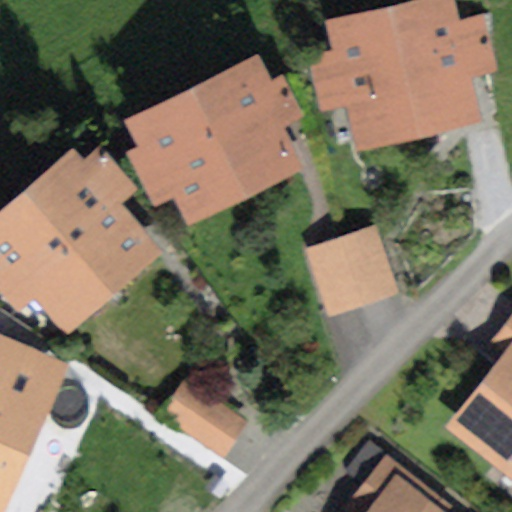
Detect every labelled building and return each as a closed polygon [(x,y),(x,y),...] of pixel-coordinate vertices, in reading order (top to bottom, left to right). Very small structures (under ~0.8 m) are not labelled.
[(345,33),(366,127),(464,104),(454,60),(487,53),(479,19),(446,27),(443,11),(345,33)] [(244,78),(145,127),(161,159),(170,155),(192,199),(282,155),(244,78)] [(74,167),(0,231),(0,251),(23,278),(30,271),(64,309),(139,244),(92,189),(115,169),(100,153),(77,172),(74,167)] [(314,251),(334,308),(390,289),(371,232),(314,251)] [(0,474),(43,375),(0,356),(0,474)] [(511,371),(470,424),(511,457),(511,371)] [(170,426),(227,462),(250,426),(193,389),(170,426)] [(428,511),(435,503),(391,468),(360,507),(365,511),(428,511)]
